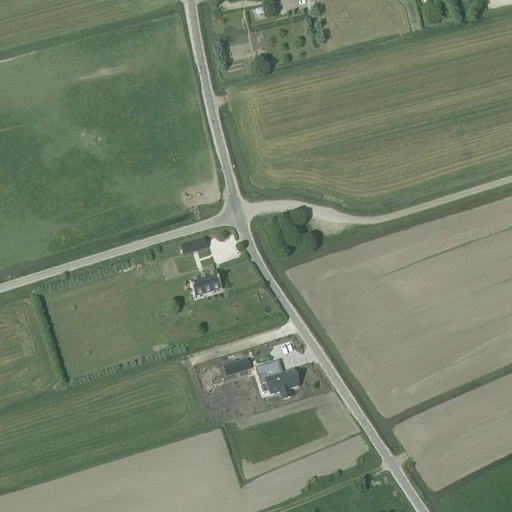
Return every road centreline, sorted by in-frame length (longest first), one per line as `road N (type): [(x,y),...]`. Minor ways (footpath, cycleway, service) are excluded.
road 1 (tertiary): [(425,511),(259,266),(235,216)]
road 2 (unclassified): [(235,216),(298,205),(374,222),(511,181)]
road 3 (unclassified): [(0,288),(235,216)]
road 4 (tertiary): [(235,216),(190,0)]
